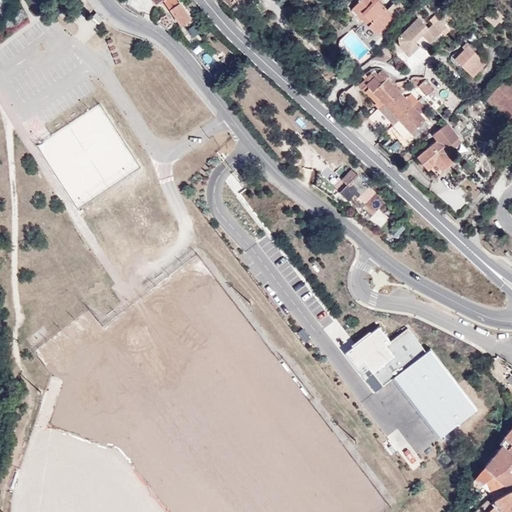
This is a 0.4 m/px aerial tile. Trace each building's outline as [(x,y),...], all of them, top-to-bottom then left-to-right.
[(166,12),(175,6),(182,2),(180,0),(160,0),(158,1),(166,12)] [(372,21),(369,25),(378,34),(386,24),(384,13),(389,10),(378,0),(359,0),(355,5),(372,21)] [(182,2),(175,6),(186,21),(192,17),(182,2)] [(352,8),(369,25),(372,21),(355,5),(352,8)] [(495,11),(493,10),(486,16),(496,25),(505,17),(497,9),(495,11)] [(384,13),(386,24),(395,16),(389,10),(384,13)] [(428,27),(419,18),(398,37),(400,45),(409,54),(419,45),(415,41),(422,34),(430,43),(447,26),(445,24),(450,19),(445,14),(440,19),(439,18),(428,27)] [(385,61),(393,54),(390,43),(390,42),(372,57),(385,61)] [(456,58),(473,76),(486,63),(468,45),(456,58)] [(368,84),(416,136),(429,124),(420,114),(426,108),(411,93),(407,98),(402,93),(405,90),(391,76),(389,78),(382,71),(368,84)] [(468,85),(476,89),(479,84),(470,80),(468,85)] [(487,99),(507,118),(511,113),(511,85),(506,80),(487,99)] [(466,101),(462,103),(466,107),(472,102),(469,99),(466,101)] [(377,121),(384,128),(390,122),(379,110),(370,118),(374,123),(377,121)] [(418,156),(436,178),(443,172),(442,170),(455,159),(450,152),(462,142),(447,123),(433,134),(437,140),(418,156)] [(368,185),(352,168),(342,178),(347,184),(340,191),(348,199),(355,193),(358,196),(368,185)] [(378,324),(341,354),(363,381),(371,374),(382,387),(393,379),(440,439),(479,408),(432,349),(427,352),(408,328),(391,341),(378,324)] [(511,427),(499,442),(501,443),(502,444),(503,444),(511,451),(511,427)] [(511,480),(511,451),(503,444),(502,444),(485,466),(504,483),(511,480)] [(504,483),(485,466),(475,477),(479,481),(487,489),(504,483)] [(487,489),(479,481),(476,485),(483,492),(487,489)] [(511,489),(496,499),(506,511),(511,507),(511,489)]
